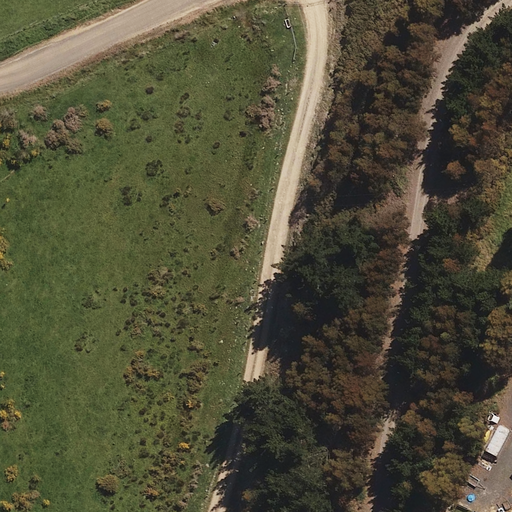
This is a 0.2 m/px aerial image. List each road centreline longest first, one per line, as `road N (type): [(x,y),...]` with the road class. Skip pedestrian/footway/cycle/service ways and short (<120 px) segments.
road 1 (track): [(200,511),(306,210),(321,0)]
road 2 (unclassified): [(0,77),(104,55),(221,0)]
